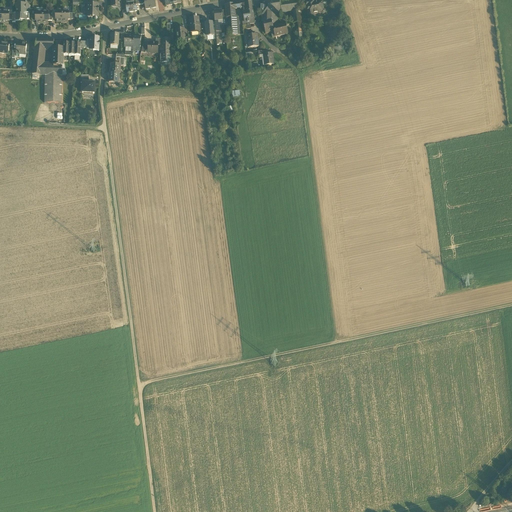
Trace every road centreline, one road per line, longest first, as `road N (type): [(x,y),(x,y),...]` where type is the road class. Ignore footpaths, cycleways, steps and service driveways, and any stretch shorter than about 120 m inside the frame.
road 1 (track): [(511,305),(138,384)]
road 2 (track): [(254,0),(264,37),(299,73),(335,342)]
road 3 (track): [(138,384),(107,140)]
road 4 (residential): [(104,26),(236,0)]
road 5 (track): [(138,384),(154,511)]
